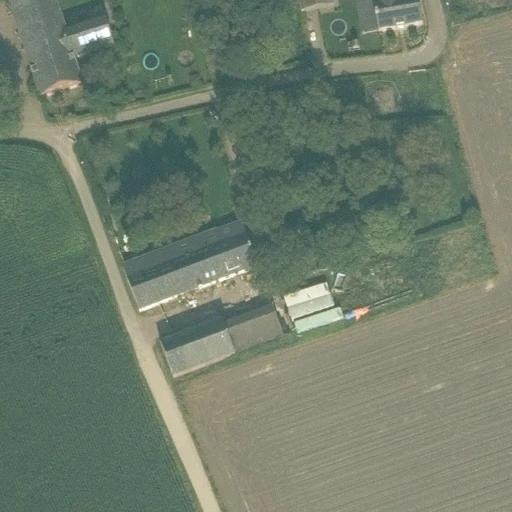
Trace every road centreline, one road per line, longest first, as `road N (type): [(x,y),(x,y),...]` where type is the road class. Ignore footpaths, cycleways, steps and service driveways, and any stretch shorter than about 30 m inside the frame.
road 1 (unclassified): [(429,0),(430,56),(59,134)]
road 2 (unclassified): [(59,134),(152,369)]
road 3 (track): [(152,369),(207,511)]
